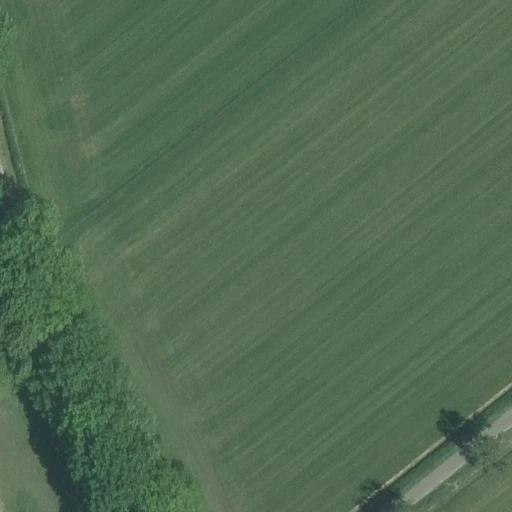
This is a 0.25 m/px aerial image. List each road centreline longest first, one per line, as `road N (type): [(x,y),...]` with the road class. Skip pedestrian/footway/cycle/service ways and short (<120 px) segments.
road 1 (unclassified): [(136,511),(49,351),(0,179)]
road 2 (unclassified): [(387,511),(511,412)]
